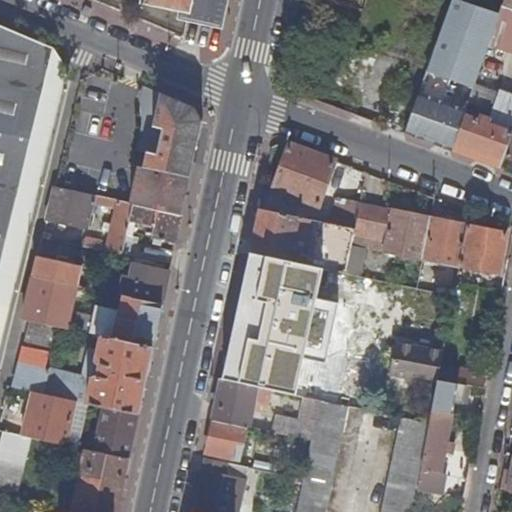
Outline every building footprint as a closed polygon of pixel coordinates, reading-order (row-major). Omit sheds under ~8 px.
[(144,0),(144,3),(181,11),(179,20),(222,29),(227,0),(144,0)] [(500,15),(452,0),(450,4),(427,68),(474,86),(483,63),(455,53),(465,26),(493,35),(500,15)] [(511,0),(505,0),(503,7),(509,9),(495,47),(511,53),(511,0)] [(0,347),(2,348),(10,316),(69,71),(54,50),(0,26),(0,347)] [(196,110),(152,92),(150,97),(150,113),(156,114),(153,127),(144,125),(143,138),(141,144),(138,152),(149,154),(145,173),(139,171),(132,205),(135,205),(182,216),(202,121),(196,110)] [(466,110),(419,93),(404,134),(451,151),(464,116),(466,110)] [(464,116),(451,151),(501,169),(505,156),(511,138),(511,133),(491,125),(492,121),(480,117),(478,121),(464,116)] [(337,162),(290,145),(274,190),(320,207),(337,162)] [(132,205),(56,188),(48,222),(88,230),(93,205),(116,210),(108,247),(103,246),(103,242),(86,239),(85,248),(124,256),(126,245),(131,223),(135,205),(132,205)] [(338,198),(333,225),(335,225),(355,229),(361,204),(361,202),(338,198)] [(361,204),(355,229),(352,244),(367,247),(425,258),(432,218),(361,204)] [(176,245),(182,216),(135,205),(131,223),(154,228),(152,239),(176,245)] [(261,210),(251,254),(264,256),(291,262),(294,250),(305,252),(307,238),(297,236),(301,218),(261,210)] [(469,226),(432,218),(425,258),(461,265),(469,226)] [(335,225),(324,269),(346,273),(352,244),(355,229),(335,225)] [(507,233),(469,226),(461,265),(500,273),(507,233)] [(352,244),(346,273),(361,276),(367,247),(352,244)] [(126,245),(124,256),(135,259),(138,247),(126,245)] [(135,259),(170,266),(172,255),(138,247),(135,259)] [(40,256),(34,277),(78,287),(83,266),(40,256)] [(291,262),(264,256),(255,298),(294,306),(294,309),(309,312),(313,309),(316,295),(313,293),(312,293),(315,280),(317,278),(319,268),(291,262)] [(163,305),(169,274),(131,266),(129,273),(134,274),(133,281),(127,279),(124,291),(134,293),(133,299),(163,305)] [(34,277),(24,320),(32,322),(57,327),(68,330),(78,287),(34,277)] [(103,338),(153,349),(163,305),(133,299),(120,296),(118,302),(123,303),(121,313),(98,308),(92,335),(103,338)] [(294,344),(299,325),(238,313),(235,331),(246,334),(238,375),(282,384),(290,343),(294,344)] [(32,322),(16,389),(36,393),(78,402),(88,405),(105,408),(139,416),(153,349),(103,338),(100,351),(89,348),(84,373),(49,365),(57,327),(32,322)] [(330,354),(334,333),(316,329),(313,350),(330,354)] [(320,400),(319,402),(343,407),(372,413),(374,406),(344,400),(357,336),(334,331),(334,333),(330,354),(323,385),(320,400)] [(392,376),(439,385),(439,382),(445,353),(398,345),(392,376)] [(462,369),(459,386),(484,390),(487,374),(462,369)] [(215,420),(249,428),(254,404),(271,407),(275,392),(224,381),(215,420)] [(308,399),(319,402),(320,400),(323,385),(310,382),(308,399)] [(439,385),(434,412),(453,415),(459,386),(439,382),(439,385)] [(36,393),(25,437),(31,439),(49,443),(64,446),(67,447),(72,425),(78,402),(36,393)] [(326,511),(348,408),(319,402),(316,421),(311,442),(297,511),(326,511)] [(139,416),(105,408),(98,443),(132,450),(139,416)] [(434,412),(431,426),(431,427),(419,489),(444,494),(448,475),(443,474),(453,415),(434,412)] [(311,442),(316,421),(302,417),(296,438),(311,442)] [(242,462),(249,428),(215,420),(208,454),(242,462)] [(402,421),(381,511),(411,511),(431,427),(402,421)] [(4,433),(0,450),(0,504),(15,508),(31,439),(25,437),(4,433)] [(75,464),(79,449),(67,447),(64,446),(49,443),(45,458),(75,464)] [(118,511),(129,460),(88,451),(82,479),(78,486),(79,492),(75,511),(118,511)] [(207,460),(195,511),(218,511),(220,505),(241,509),(244,494),(251,494),(252,490),(245,488),(247,480),(239,478),(226,475),(228,464),(207,460)] [(239,478),(241,467),(228,464),(226,475),(239,478)]
